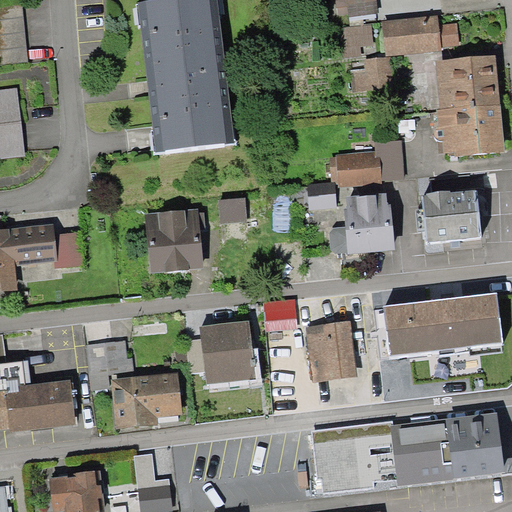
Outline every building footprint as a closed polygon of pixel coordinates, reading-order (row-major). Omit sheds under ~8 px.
[(216,0),(152,0),(138,2),(149,87),(157,151),(234,141),(216,0)] [(376,0),(336,0),(338,16),(348,14),(349,17),(379,13),(376,0)] [(22,4),(0,6),(0,56),(1,65),(29,62),(22,4)] [(438,15),(382,21),(385,56),(441,50),(441,46),(459,45),(457,23),(439,25),(438,15)] [(373,45),(371,24),(342,27),(345,57),(362,55),(361,46),(373,45)] [(440,109),(501,104),(496,55),(436,61),(440,109)] [(402,56),(364,60),(365,69),(351,70),(353,91),(405,86),(402,56)] [(18,88),(0,89),(0,158),(26,156),(18,88)] [(440,109),(437,110),(438,124),(436,125),(434,127),(434,130),(434,133),(434,136),(435,137),(437,139),(440,140),(443,140),(444,153),(453,153),(453,156),(505,151),(501,104),(440,109)] [(375,142),(375,151),(376,158),(380,158),(382,180),(404,178),(401,140),(375,142)] [(375,151),(337,154),(337,157),(330,157),(332,182),(335,182),(335,184),(339,184),(339,188),(382,185),(382,180),(380,158),(376,158),(375,151)] [(332,182),(307,184),(310,209),(337,207),(335,184),(335,182),(332,182)] [(459,239),(482,236),(477,189),(451,192),(450,189),(426,192),(426,195),(422,195),(427,242),(450,240),(455,239),(459,239)] [(386,193),(346,196),(347,209),(344,209),(346,226),(348,252),(348,254),(395,249),(391,204),(387,204),(386,193)] [(245,197),(218,200),(220,223),(247,221),(245,197)] [(199,209),(145,213),(151,272),(204,267),(200,230),(199,212),(199,209)] [(0,291),(18,289),(15,265),(54,261),(57,261),(55,235),(53,224),(0,229),(0,291)] [(348,252),(346,226),(334,228),(330,233),(331,249),(336,254),(348,252)] [(81,233),(55,235),(57,261),(54,261),(54,269),(84,267),(81,233)] [(460,247),(459,239),(455,239),(450,240),(451,248),(460,247)] [(497,292),(383,306),(389,357),(504,343),(497,292)] [(295,299),(264,302),(267,330),(298,328),(295,299)] [(224,324),(200,326),(207,384),(256,379),(249,321),(224,324)] [(351,321),(306,327),(313,382),(358,377),(351,321)] [(125,340),(86,345),(92,391),(112,388),(111,380),(135,377),(132,358),(127,358),(125,340)] [(28,360),(23,361),(26,385),(31,384),(28,360)] [(7,363),(0,363),(0,429),(10,429),(10,433),(75,424),(70,380),(31,384),(26,385),(23,361),(7,363)] [(135,377),(111,380),(112,388),(117,429),(158,425),(158,423),(157,417),(168,416),(178,415),(182,414),(178,373),(135,377)] [(505,472),(497,412),(393,425),(391,425),(397,480),(398,486),(505,472)] [(393,421),(311,430),(317,479),(321,479),(323,494),(375,487),(375,482),(397,480),(391,425),(393,425),(393,421)] [(152,454),(134,456),(138,488),(170,484),(170,478),(155,480),(152,454)] [(70,475),(49,478),(54,511),(63,511),(62,511),(105,511),(100,470),(73,473),(74,475),(70,475)] [(170,484),(138,488),(140,511),(170,511),(174,511),(170,484)] [(12,511),(9,486),(0,487),(0,511),(12,511)]
